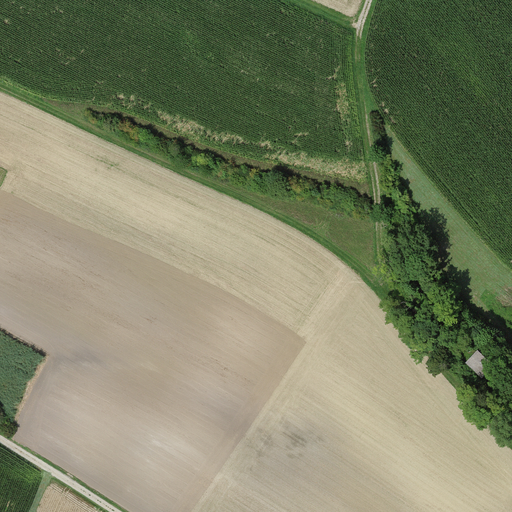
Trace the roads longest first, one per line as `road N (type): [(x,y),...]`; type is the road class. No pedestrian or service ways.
road 1 (track): [(371,0),(358,62),(377,201),(408,267),(454,334)]
road 2 (track): [(115,511),(0,437)]
